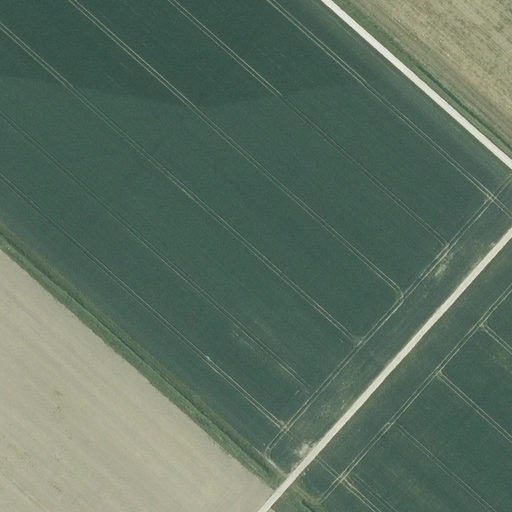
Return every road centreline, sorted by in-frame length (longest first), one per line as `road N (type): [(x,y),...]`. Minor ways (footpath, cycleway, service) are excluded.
road 1 (track): [(262,511),(511,233)]
road 2 (track): [(511,167),(326,0)]
